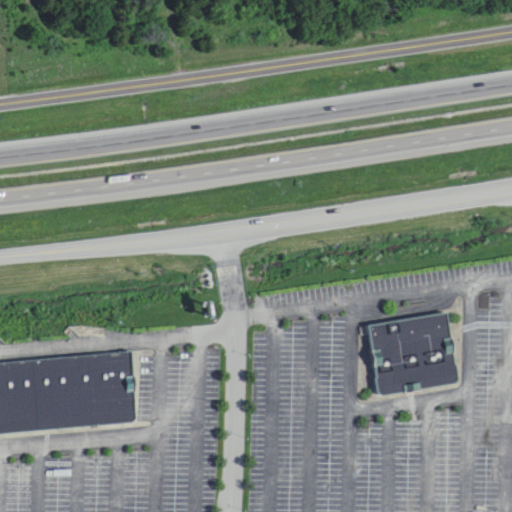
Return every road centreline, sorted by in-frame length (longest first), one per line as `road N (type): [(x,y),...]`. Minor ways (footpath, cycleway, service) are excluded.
road 1 (tertiary): [(511,179),(225,234),(0,257)]
road 2 (tertiary): [(511,17),(0,90)]
road 3 (motorway): [(511,86),(0,156)]
road 4 (motorway): [(0,195),(511,130)]
